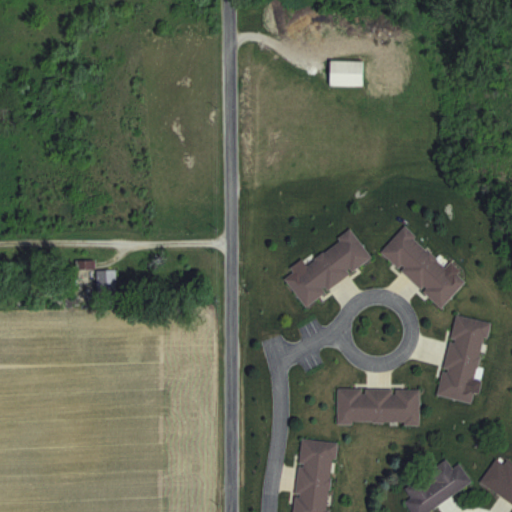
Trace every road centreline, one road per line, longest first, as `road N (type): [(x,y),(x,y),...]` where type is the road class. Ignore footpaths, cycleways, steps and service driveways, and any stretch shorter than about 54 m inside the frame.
road 1 (tertiary): [(229,511),(231,0)]
road 2 (residential): [(269,511),(283,362),(337,332),(373,362),(399,354),(411,340),(410,314),(383,293),(361,298),(337,332)]
